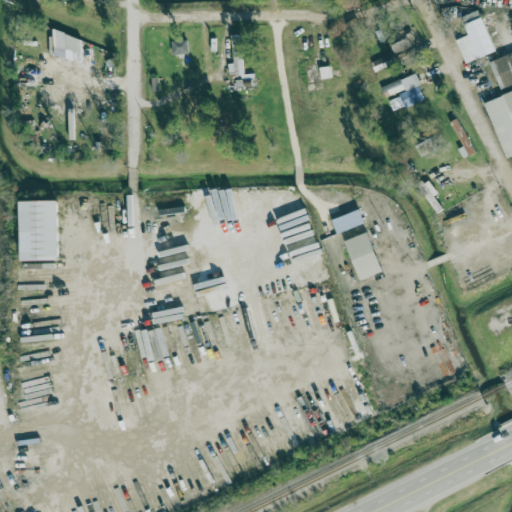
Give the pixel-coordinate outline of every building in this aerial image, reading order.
[(495,52),(478,11),(463,17),(471,35),(456,41),(465,64),(495,52)] [(389,38),(393,53),(416,47),(411,31),(389,38)] [(81,34),(53,35),(54,58),(67,58),(67,54),(81,53),(81,34)] [(229,76),(243,75),(242,36),(231,36),(232,65),(229,65),(229,76)] [(188,41),(172,42),(172,55),(188,54),(188,41)] [(511,53),(490,60),(498,89),(511,84),(511,53)] [(381,87),(386,100),(388,99),(393,112),(425,100),(415,74),(381,87)] [(505,160),(511,157),(511,91),(484,101),(505,160)] [(19,202),(20,262),(58,261),(57,202),(19,202)] [(382,274),(369,234),(346,241),(358,281),(382,274)]
